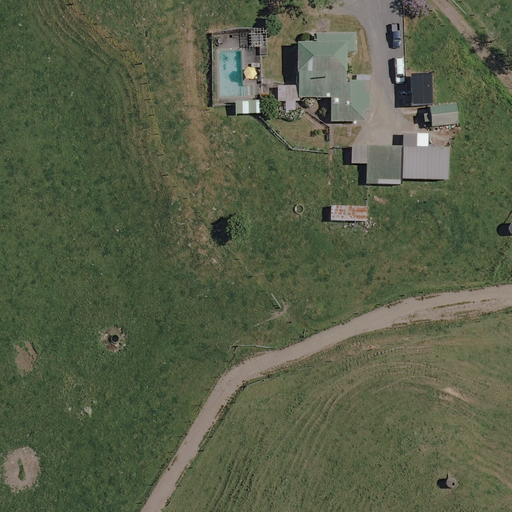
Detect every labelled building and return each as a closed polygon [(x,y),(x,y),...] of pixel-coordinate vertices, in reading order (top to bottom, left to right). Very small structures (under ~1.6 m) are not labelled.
[(356,38),(316,38),(316,35),(298,34),(298,100),(331,100),(331,124),(367,124),(367,85),(345,85),(345,55),(356,55),(356,38)] [(263,105),(238,103),(237,116),(262,118),(263,105)] [(459,128),(459,108),(431,108),(431,128),(459,128)] [(442,137),(422,122),(413,134),(433,149),(442,137)] [(448,152),(369,149),(367,186),(400,187),(400,180),(446,182),(448,152)]
